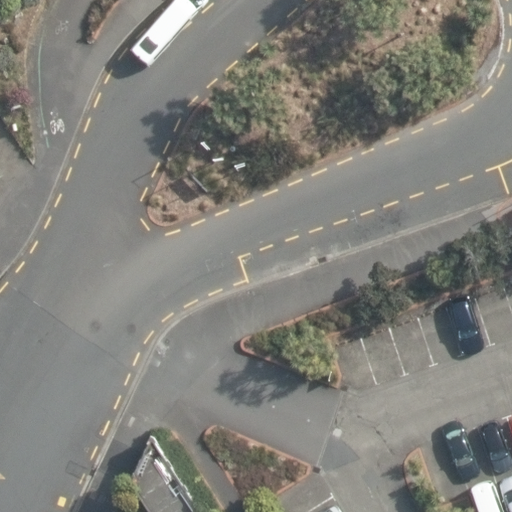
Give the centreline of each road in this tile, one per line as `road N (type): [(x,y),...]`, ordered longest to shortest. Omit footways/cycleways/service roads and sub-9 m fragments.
road 1 (tertiary): [(511,121),(194,252),(100,273)]
road 2 (tertiary): [(100,273),(0,489)]
road 3 (tertiary): [(127,155),(147,101),(175,59),(245,0)]
road 4 (tertiary): [(100,273),(127,155)]
